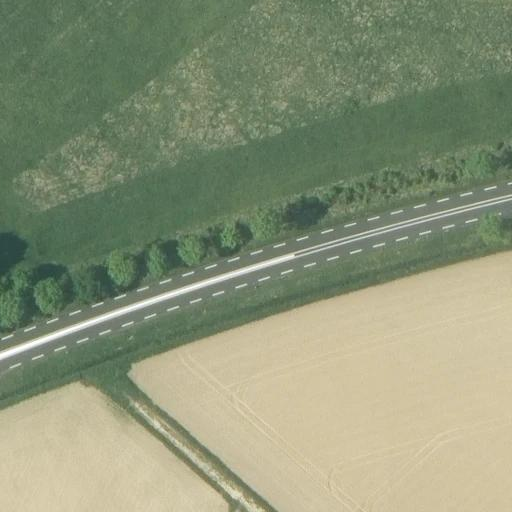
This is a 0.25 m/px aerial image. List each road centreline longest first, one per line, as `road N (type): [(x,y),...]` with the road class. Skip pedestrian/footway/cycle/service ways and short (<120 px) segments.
road 1 (primary): [(0,358),(247,271),(511,197)]
road 2 (track): [(256,511),(124,396)]
